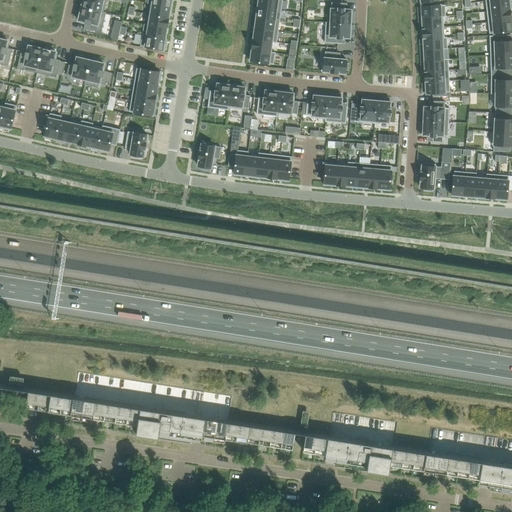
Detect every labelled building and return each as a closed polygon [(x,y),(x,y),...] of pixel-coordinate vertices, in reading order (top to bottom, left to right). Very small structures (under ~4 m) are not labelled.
[(15,0),(13,10),(37,16),(40,5),(20,0),(15,0)] [(83,0),(82,7),(103,12),(104,12),(106,0),(83,0)] [(257,0),(257,2),(259,2),(258,6),(281,10),(282,0),(257,0)] [(508,0),(493,0),(485,1),(487,12),(510,9),(508,0)] [(150,4),(148,14),(169,17),(171,7),(150,3),(150,4)] [(331,22),(331,23),(351,24),(351,10),(344,9),(344,8),(344,3),(332,3),(331,22)] [(423,6),(422,6),(422,17),(443,16),(446,16),(445,5),(439,5),(423,6)] [(258,6),(257,17),(280,21),(281,10),(258,6)] [(80,7),(78,14),(80,15),(78,21),(85,22),(84,28),(101,32),(106,12),(104,12),(103,12),(82,7),(81,8),(80,7)] [(510,9),(487,12),(488,22),(511,20),(510,9)] [(146,24),(146,25),(167,28),(169,17),(148,14),(146,24)] [(443,16),(422,17),(423,28),(444,26),(443,16)] [(257,17),(255,28),(278,31),(280,21),(257,17)] [(511,20),(488,22),(489,33),(511,30),(511,24),(511,20)] [(326,22),(325,42),(342,43),(342,38),(343,38),(343,37),(350,38),(351,24),(331,23),(331,22),(326,22)] [(144,24),(142,35),(165,39),(167,28),(146,25),(146,24),(144,24)] [(444,26),(423,28),(423,39),(445,37),(444,37),(444,26)] [(255,28),(253,39),(272,42),(277,43),(278,31),(255,28)] [(142,35),(140,46),(163,50),(164,49),(165,49),(166,44),(165,44),(165,39),(142,35)] [(506,35),(489,35),(490,55),(511,53),(511,40),(506,41),(506,35)] [(445,37),(423,39),(424,49),(443,48),(443,49),(448,49),(447,37),(444,37),(445,37)] [(0,64),(8,66),(12,49),(6,47),(8,41),(0,38),(0,64)] [(253,39),(252,50),(271,53),(271,52),(272,42),(253,39)] [(230,55),(230,42),(203,42),(203,54),(230,55)] [(21,51),(17,68),(37,73),(42,49),(29,45),(27,52),(21,51)] [(42,49),(37,73),(56,77),(61,60),(54,59),(56,52),(51,51),(51,50),(43,48),(43,49),(42,49)] [(443,48),(424,49),(425,60),(443,59),(443,49),(443,48)] [(249,54),(249,60),(251,60),(250,61),(251,61),(268,63),(274,64),(275,52),(271,52),(271,53),(252,50),(251,54),(249,54)] [(322,58),(321,70),(321,71),(346,73),(346,72),(346,70),(348,70),(349,63),(347,63),(347,61),(347,60),(336,59),(337,53),(325,52),(325,58),(322,57),(322,58)] [(511,53),(490,55),(491,74),(508,74),(507,67),(511,67),(511,53)] [(69,63),(66,75),(86,80),(91,60),(90,60),(90,58),(84,57),(83,58),(77,57),(75,64),(69,63)] [(443,59),(425,60),(425,71),(449,70),(448,58),(443,59)] [(86,80),(84,84),(99,88),(100,83),(106,84),(109,72),(103,70),(104,63),(91,60),(86,80)] [(137,68),(135,79),(158,83),(159,78),(161,79),(162,73),(160,73),(160,72),(159,72),(142,69),(137,68)] [(449,70),(425,71),(426,82),(449,81),(449,70)] [(491,74),(491,93),(496,94),(496,93),(511,93),(511,79),(508,80),(508,74),(491,74)] [(135,79),(133,90),(156,94),(158,83),(135,79)] [(449,81),(426,82),(426,93),(427,93),(444,92),(450,92),(449,81)] [(205,87),(203,98),(209,99),(208,107),(219,109),(228,110),(229,108),(228,108),(232,83),(221,82),(221,84),(218,83),(216,90),(215,91),(210,90),(211,88),(205,87)] [(232,83),(228,108),(229,108),(242,109),(242,107),(248,108),(250,95),(245,95),(245,94),(244,94),(245,87),(242,86),(242,85),(232,83)] [(259,97),(257,114),(277,116),(278,112),(277,112),(280,90),(270,88),(269,90),(266,90),(265,97),(264,97),(259,97)] [(133,90),(131,101),(154,105),(155,104),(155,100),(157,100),(158,95),(156,94),(133,90)] [(280,90),(277,112),(278,112),(297,114),(299,101),(294,101),(294,100),(293,100),(294,93),(290,93),(290,91),(280,90)] [(496,94),(495,112),(507,113),(507,106),(511,106),(511,93),(496,93),(496,94)] [(307,102),(306,115),(312,115),(312,118),(325,119),(326,119),(328,96),(314,95),(314,102),(313,102),(307,102)] [(325,119),(325,121),(346,123),(347,106),(342,105),(341,105),(342,98),(328,96),(326,119),(325,119)] [(352,106),(350,121),(375,123),(375,121),(377,101),(363,100),(362,107),(361,107),(352,106)] [(424,107),(424,121),(449,122),(449,108),(444,108),(445,101),(432,100),(432,106),(432,107),(424,107)] [(131,101),(129,112),(135,113),(152,115),(153,116),(153,115),(154,115),(155,109),(154,109),(154,105),(131,101)] [(377,101),(375,121),(395,122),(396,110),(391,110),(391,109),(390,109),(391,102),(377,101)] [(5,107),(0,126),(5,127),(5,129),(10,130),(11,128),(12,127),(16,111),(15,111),(17,105),(5,103),(4,107),(5,107)] [(493,118),(492,131),(511,132),(511,119),(507,119),(507,114),(507,113),(495,112),(495,118),(493,118)] [(45,135),(45,136),(46,136),(45,138),(51,139),(51,137),(55,138),(60,120),(61,120),(62,116),(50,113),(49,119),(45,135)] [(60,120),(55,138),(66,141),(70,123),(61,120),(60,120)] [(70,123),(66,141),(77,143),(82,123),(81,123),(71,120),(70,123)] [(82,123),(77,143),(87,146),(92,125),(93,125),(93,123),(82,120),(81,123),(82,123)] [(424,121),(423,135),(430,135),(430,136),(431,136),(430,141),(443,142),(443,136),(448,136),(449,122),(424,121)] [(92,125),(87,146),(98,148),(103,128),(102,128),(93,125),(92,125)] [(103,128),(98,148),(103,149),(102,151),(108,152),(108,151),(109,151),(109,150),(111,144),(117,145),(120,129),(103,125),(102,128),(103,128)] [(128,131),(125,148),(131,149),(130,154),(131,154),(132,154),(131,157),(138,158),(139,156),(143,156),(144,156),(145,150),(146,141),(147,135),(147,134),(135,132),(135,133),(128,131)] [(511,132),(492,131),(491,144),(494,145),(493,151),(505,151),(505,145),(511,145),(511,132)] [(392,136),(391,143),(399,144),(399,136),(392,136)] [(202,144),(198,166),(199,166),(203,167),(203,169),(210,170),(210,168),(211,168),(213,158),(219,159),(221,147),(214,146),(203,144),(202,144)] [(230,154),(228,166),(235,167),(234,172),(234,173),(235,173),(235,175),(240,176),(241,174),(245,175),(247,156),(248,156),(249,151),(237,150),(236,155),(230,154)] [(258,157),(256,176),(267,177),(270,154),(259,152),(258,157)] [(270,154),(267,177),(278,179),(281,155),(270,154)] [(281,155),(278,179),(283,179),(282,181),(288,182),(288,180),(289,180),(289,179),(291,162),(292,156),(281,155)] [(247,156),(245,175),(256,176),(258,157),(248,156),(247,156)] [(326,166),(324,183),(324,184),(325,184),(325,185),(331,186),(331,184),(335,185),(337,163),(326,162),(326,166)] [(348,164),(346,185),(357,186),(359,163),(348,162),(348,164)] [(421,180),(420,187),(421,187),(425,188),(425,190),(432,191),(432,188),(433,188),(434,188),(435,178),(441,179),(449,179),(451,163),(442,162),(442,167),(436,166),(436,164),(422,163),(421,172),(421,180)] [(337,163),(335,185),(346,185),(348,164),(337,163)] [(359,163),(357,186),(368,187),(370,164),(359,163)] [(370,164),(368,187),(379,188),(381,165),(370,164)] [(381,165),(379,188),(384,188),(383,190),(389,191),(389,189),(390,189),(390,188),(392,171),(391,171),(392,166),(381,165)] [(454,171),(452,194),(453,194),(453,196),(458,197),(459,195),(463,195),(465,172),(454,171)] [(465,172),(463,195),(474,196),(476,175),(477,175),(477,173),(465,172)] [(487,176),(485,197),(496,198),(498,174),(486,174),(486,176),(487,176)] [(498,174),(496,198),(501,198),(500,200),(506,201),(506,199),(507,199),(507,198),(507,195),(508,190),(511,190),(511,175),(509,175),(498,174)] [(476,175),(474,196),(485,197),(487,176),(486,176),(477,175),(476,175)] [(34,408),(38,409),(39,404),(41,390),(29,388),(27,402),(35,404),(34,408)] [(52,392),(41,390),(39,404),(46,405),(45,410),(49,411),(50,406),(52,392)] [(64,394),(52,392),(50,406),(57,407),(57,412),(61,413),(61,408),(64,394)] [(68,414),(71,414),(74,396),(64,394),(61,408),(69,409),(68,414)] [(70,419),(82,421),(85,397),(75,396),(74,396),(71,414),(70,419)] [(93,422),(94,418),(97,399),(85,397),(82,421),(93,422)] [(107,401),(97,399),(94,418),(97,419),(98,414),(105,415),(107,401)] [(107,401),(105,415),(104,420),(108,420),(109,415),(116,417),(118,403),(107,401)] [(127,418),(130,405),(118,403),(116,417),(115,421),(119,422),(120,417),(127,418)] [(139,420),(141,406),(130,405),(127,418),(127,423),(131,424),(131,419),(139,420)] [(196,415),(141,406),(139,420),(137,434),(191,443),(192,438),(197,439),(203,440),(203,435),(206,417),(200,416),(196,415)] [(203,435),(203,440),(214,442),(217,419),(206,417),(203,435)] [(228,420),(217,419),(214,442),(225,443),(226,439),(228,421),(228,420)] [(229,439),(230,435),(237,436),(239,422),(228,421),(226,439),(229,439)] [(240,441),(241,436),(248,437),(250,424),(239,422),(237,436),(236,441),(240,441)] [(251,443),(252,438),(259,439),(261,426),(250,424),(248,437),(247,442),(251,443)] [(261,426),(259,439),(259,444),(263,445),(263,440),(271,441),(273,428),(261,426)] [(284,429),(273,428),(271,441),(270,446),(274,447),(275,442),(282,443),(284,429)] [(294,445),(296,431),(284,429),(282,443),(281,448),(285,448),(286,443),(294,445)] [(315,453),(316,448),(318,435),(306,433),(304,446),(312,448),(311,452),(315,453)] [(327,455),(330,437),(329,436),(318,435),(316,448),(323,449),(323,454),(327,455)] [(391,465),(394,446),(339,437),(335,437),(330,437),(327,455),(326,459),(331,460),(336,461),(335,465),(390,474),(391,465)] [(395,461),(403,462),(405,448),(394,446),(391,465),(395,465),(395,461)] [(407,462),(414,463),(416,450),(405,448),(403,462),(402,467),(406,467),(407,462)] [(418,464),(425,465),(427,451),(416,450),(414,463),(413,468),(417,469),(418,464)] [(427,451),(425,465),(423,474),(435,476),(438,453),(428,451),(427,451)] [(446,478),(447,469),(450,455),(438,453),(435,476),(446,478)] [(458,470),(461,457),(450,455),(447,469),(454,470),(454,475),(458,475),(458,470)] [(469,477),(470,472),(472,458),(461,457),(458,470),(466,472),(465,476),(469,477)] [(483,460),(472,458),(470,472),(477,473),(476,478),(480,479),(483,460)] [(511,464),(493,462),(488,461),(487,461),(483,460),(480,479),(479,483),(484,483),(490,484),(489,489),(511,493),(511,464)]
